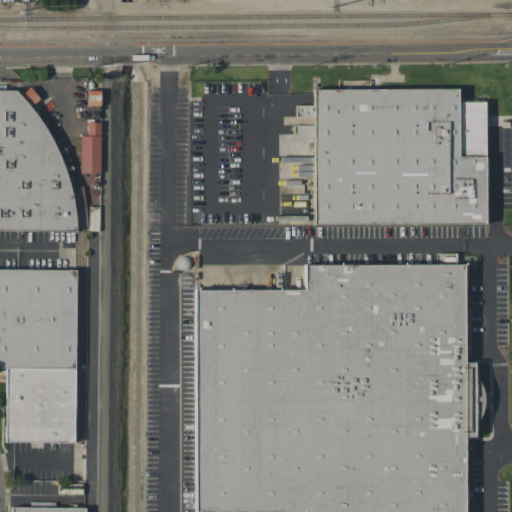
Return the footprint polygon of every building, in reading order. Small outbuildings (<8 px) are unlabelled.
[(20,94),(29,106),(38,99),(29,87),(20,94)] [(313,89),(314,224),(485,223),(484,101),(456,101),(456,88),(313,89)] [(15,90),(0,90),(0,231),(76,231),(74,212),(71,193),(66,173),(60,155),(51,137),(42,121),(29,105),(15,90)] [(98,173),(99,122),(85,122),(85,135),(80,135),(79,173),(98,173)] [(463,511),(305,511),(305,510),(195,510),(194,290),(304,290),(304,264),(463,264),(463,362),(473,362),(473,435),(463,435),(463,511)] [(0,268),(75,269),(73,442),(5,441),(6,368),(0,368),(0,268)]
